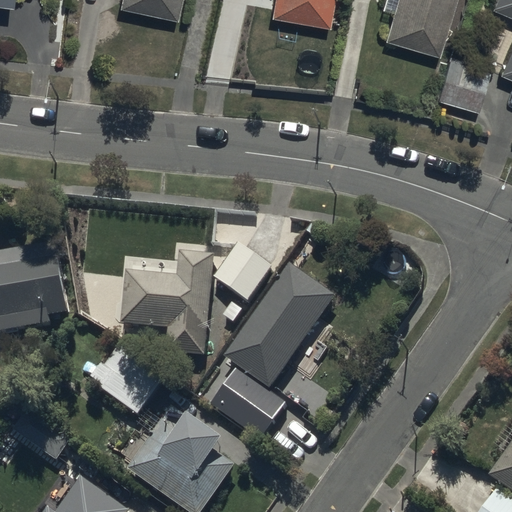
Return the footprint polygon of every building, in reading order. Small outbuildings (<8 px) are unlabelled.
[(182,0),(122,0),(123,2),(180,14),(182,0)] [(334,0),(275,0),(273,11),(331,22),(334,0)] [(440,52),(455,0),(396,0),(386,36),(440,52)] [(511,75),(511,0),(494,0),(494,3),(511,10),(511,43),(501,71),(511,75)] [(492,67),(450,55),(439,95),(480,106),(492,67)] [(0,333),(74,321),(61,242),(0,252),(0,333)] [(251,301),(275,268),(241,243),(217,277),(251,301)] [(128,272),(126,326),(172,329),(170,354),(212,356),(217,251),(182,249),(181,274),(128,272)] [(290,402),(273,390),(339,295),(292,262),(226,357),(240,367),(213,405),(263,440),(290,402)] [(141,415),(167,377),(122,346),(108,367),(102,363),(90,381),(141,415)] [(32,408),(16,430),(59,461),(74,439),(32,408)] [(131,469),(191,511),(205,511),(238,466),(221,454),(230,441),(195,416),(193,420),(176,408),(165,422),(151,412),(133,438),(146,447),(131,469)] [(511,444),(491,476),(511,490),(511,444)] [(58,511),(51,507),(46,511),(132,511),(85,479),(61,511),(58,511)] [(511,511),(511,500),(497,489),(480,511),(511,511)]
